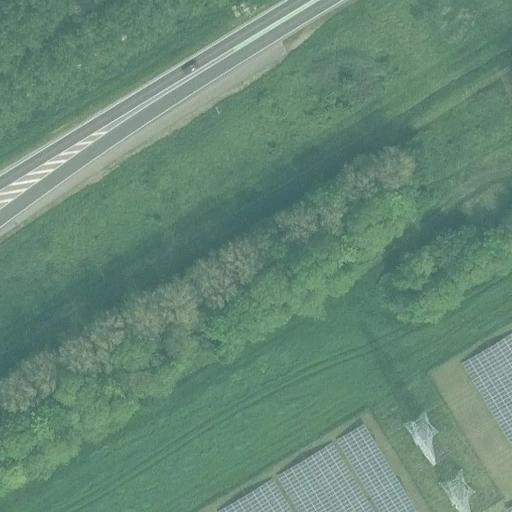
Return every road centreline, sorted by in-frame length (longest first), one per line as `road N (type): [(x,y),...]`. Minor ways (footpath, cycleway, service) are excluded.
road 1 (trunk): [(0,218),(278,24)]
road 2 (trunk): [(278,24),(0,181)]
